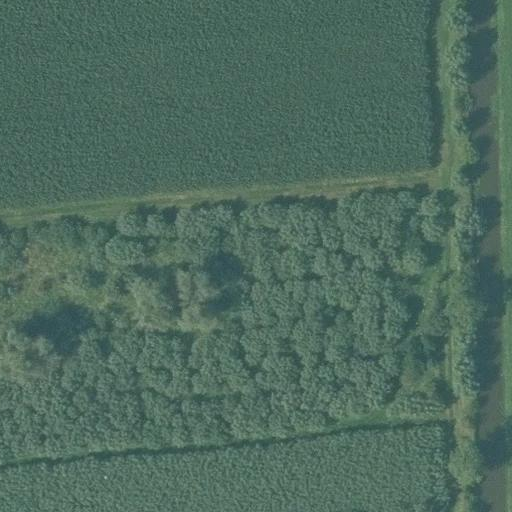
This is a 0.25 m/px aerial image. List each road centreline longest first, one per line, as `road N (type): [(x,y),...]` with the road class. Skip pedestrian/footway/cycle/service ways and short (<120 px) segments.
road 1 (track): [(449,511),(443,0)]
road 2 (track): [(450,420),(0,460)]
